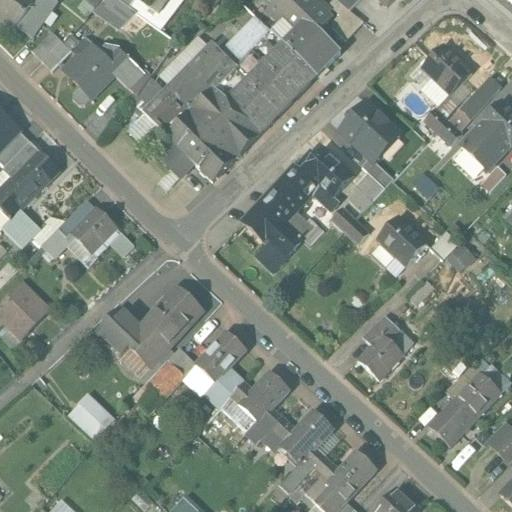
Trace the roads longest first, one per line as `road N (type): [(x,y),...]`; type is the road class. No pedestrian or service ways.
road 1 (residential): [(174,243),(467,511)]
road 2 (residential): [(174,243),(435,0)]
road 3 (residential): [(0,60),(174,243)]
road 4 (residential): [(38,376),(174,243)]
